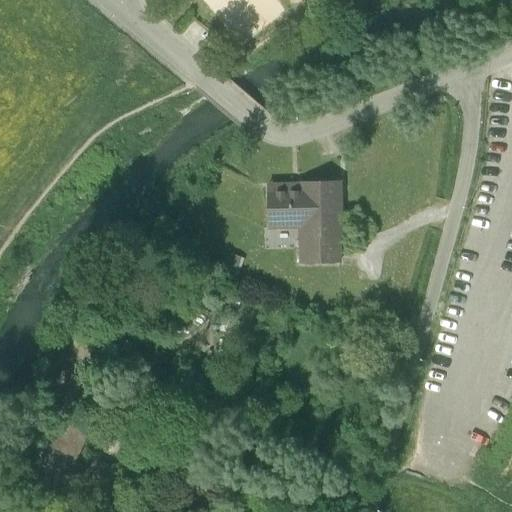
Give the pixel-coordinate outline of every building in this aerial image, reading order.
[(203,35),(194,45),(201,52),(210,42),(203,35)] [(341,181),(265,184),(267,231),(297,230),(297,265),(341,264),(340,238),(342,238),(341,181)] [(106,384),(100,396),(114,402),(120,389),(106,384)] [(63,419),(36,479),(62,491),(89,431),(63,419)] [(99,461),(87,486),(116,499),(128,474),(99,461)] [(143,491),(136,506),(148,511),(162,511),(167,502),(160,499),(164,491),(147,483),(143,491)]
